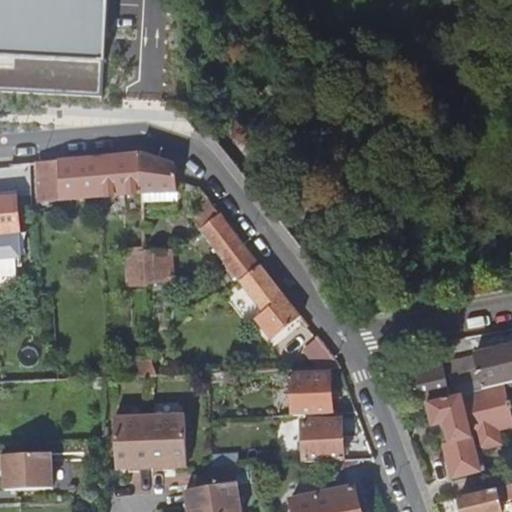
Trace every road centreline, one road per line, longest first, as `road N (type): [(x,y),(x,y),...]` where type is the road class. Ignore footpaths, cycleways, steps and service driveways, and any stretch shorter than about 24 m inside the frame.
road 1 (residential): [(0,144),(144,132),(187,147),(214,168),(344,340)]
road 2 (residential): [(344,340),(365,374),(415,511)]
road 3 (residential): [(344,340),(511,307)]
